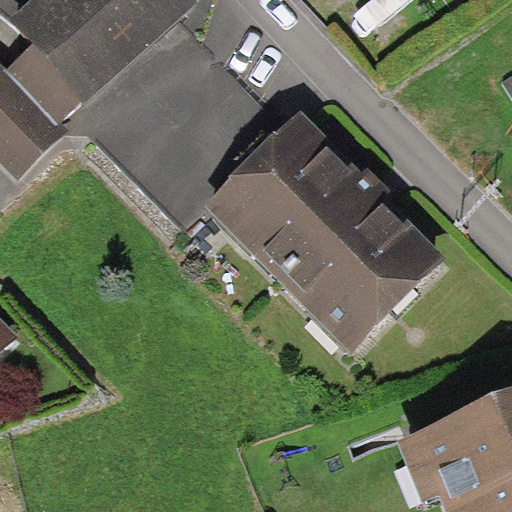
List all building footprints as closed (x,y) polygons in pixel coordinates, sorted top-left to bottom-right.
[(203,9),(195,0),(35,0),(9,25),(32,52),(84,105),(90,113),(183,27),(203,9)] [(286,132),(183,27),(90,113),(80,125),(183,231),(206,209),(286,132)] [(84,105),(32,52),(7,76),(0,68),(0,165),(17,183),(71,131),(64,124),(84,105)] [(511,79),(503,86),(511,99),(511,79)] [(364,177),(301,115),(286,132),(206,209),(354,356),(448,262),(389,204),(396,197),(384,186),(369,171),(364,177)] [(0,357),(18,339),(0,321),(0,357)] [(511,511),(511,399),(399,446),(426,511),(511,511)]
